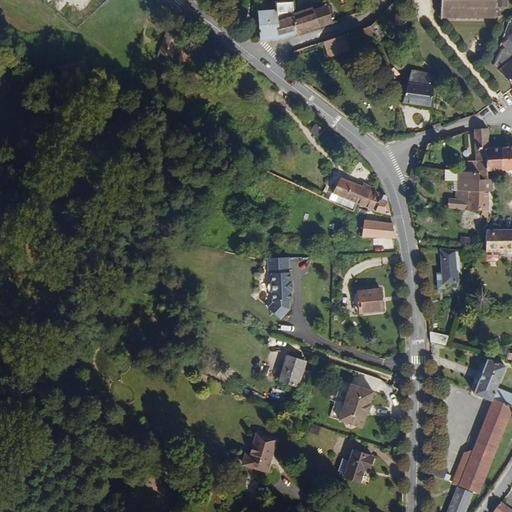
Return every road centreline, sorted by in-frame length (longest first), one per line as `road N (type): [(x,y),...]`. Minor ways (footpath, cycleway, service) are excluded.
road 1 (secondary): [(417,511),(418,316),(403,219),(383,167)]
road 2 (secondary): [(383,167),(258,60)]
road 3 (residential): [(384,0),(360,22),(258,60)]
road 4 (residential): [(383,167),(429,137),(511,118)]
